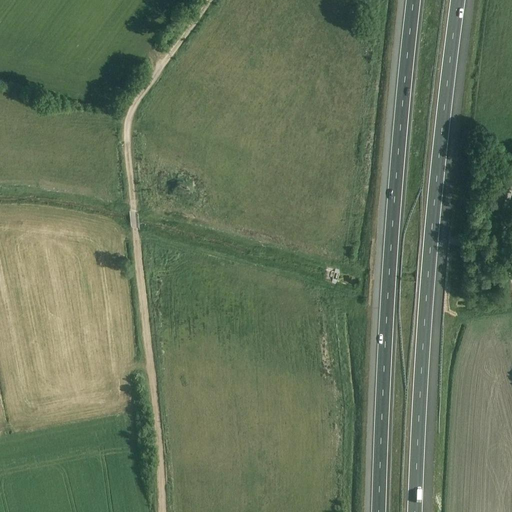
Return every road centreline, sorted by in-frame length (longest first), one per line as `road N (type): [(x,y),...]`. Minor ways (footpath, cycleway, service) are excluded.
road 1 (motorway): [(417,511),(437,196),(460,0)]
road 2 (motorway): [(412,0),(378,511)]
road 3 (track): [(162,511),(134,229)]
road 4 (track): [(134,229),(133,106),(209,0)]
